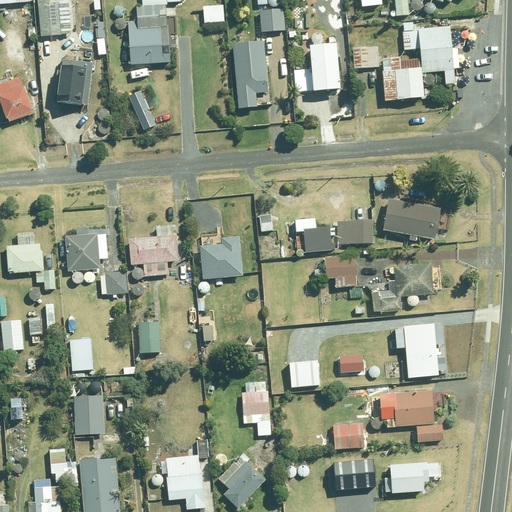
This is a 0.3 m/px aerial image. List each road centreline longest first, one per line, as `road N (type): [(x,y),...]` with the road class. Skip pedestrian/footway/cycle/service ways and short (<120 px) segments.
road 1 (residential): [(511,138),(0,183)]
road 2 (secondary): [(511,339),(491,511)]
